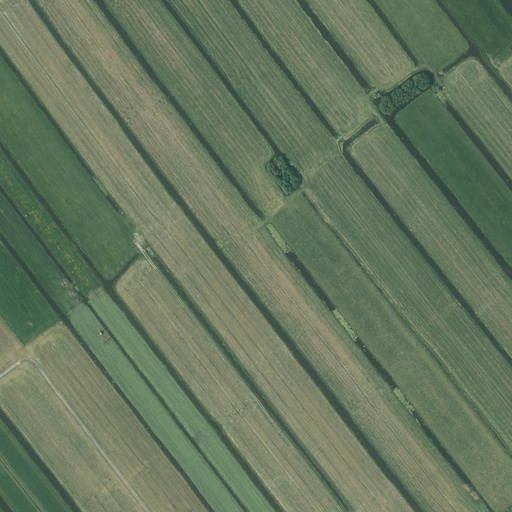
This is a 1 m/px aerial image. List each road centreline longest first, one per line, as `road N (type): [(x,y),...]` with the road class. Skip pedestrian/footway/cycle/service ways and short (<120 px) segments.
road 1 (track): [(342,511),(136,242)]
road 2 (track): [(149,511),(31,360),(0,376)]
